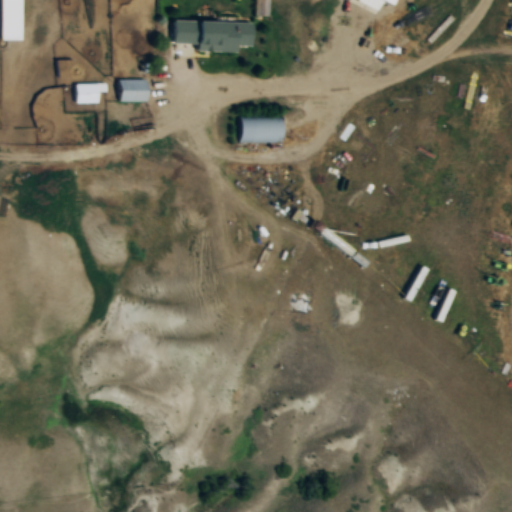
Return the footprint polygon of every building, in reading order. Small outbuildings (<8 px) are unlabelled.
[(261,17),(260,0),(249,0),(250,17),(261,17)] [(396,0),(391,12),(365,0),(396,0)] [(266,9),(266,27),(256,27),(256,9),(266,9)] [(173,31),(250,34),(249,56),(172,53),(173,31)] [(108,80),(108,103),(138,103),(138,80),(108,80)] [(97,85),(66,85),(66,104),(89,104),(89,91),(97,91),(97,85)] [(118,92),(143,91),(143,112),(118,112),(118,92)] [(75,95),(96,95),(96,112),(75,113),(75,95)] [(236,129),(277,129),(277,150),(236,150),(236,129)]
